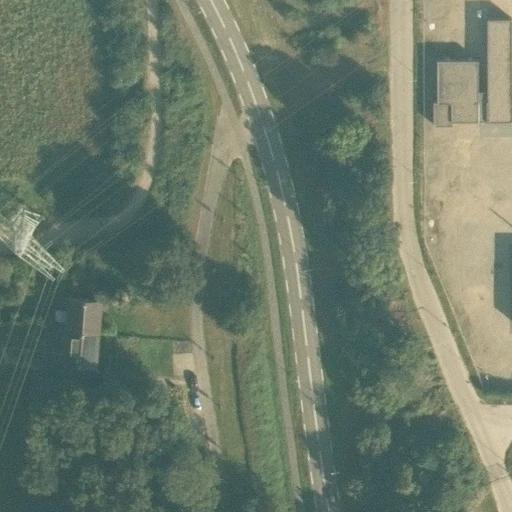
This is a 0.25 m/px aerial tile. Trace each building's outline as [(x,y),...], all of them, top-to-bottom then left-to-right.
[(452,120),(488,120),(511,120),(511,19),(487,19),(488,102),(478,102),(478,60),(438,61),(438,101),(434,101),(434,125),(452,125),(452,120)] [(511,176),(456,176),(456,204),(511,204),(511,176)] [(160,259),(161,260),(161,262),(175,260),(173,249),(159,251),(159,253),(159,254),(158,255),(158,256),(158,257),(158,258),(159,259),(160,259)] [(511,251),(457,252),(457,280),(511,279),(511,251)] [(70,297),(67,328),(54,327),(54,328),(67,329),(98,332),(101,300),(70,297)] [(98,332),(67,329),(65,361),(96,363),(98,332)] [(511,331),(476,331),(476,359),(511,359),(511,331)]
